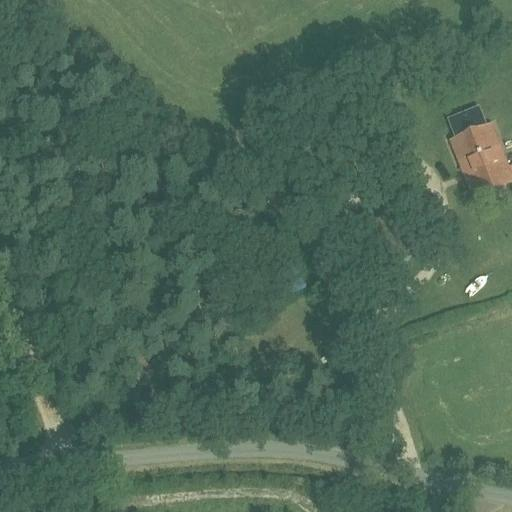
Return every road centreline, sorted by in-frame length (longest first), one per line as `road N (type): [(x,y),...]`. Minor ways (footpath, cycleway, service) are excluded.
road 1 (unclassified): [(511,506),(303,460),(77,468)]
road 2 (unclassified): [(0,282),(77,468)]
